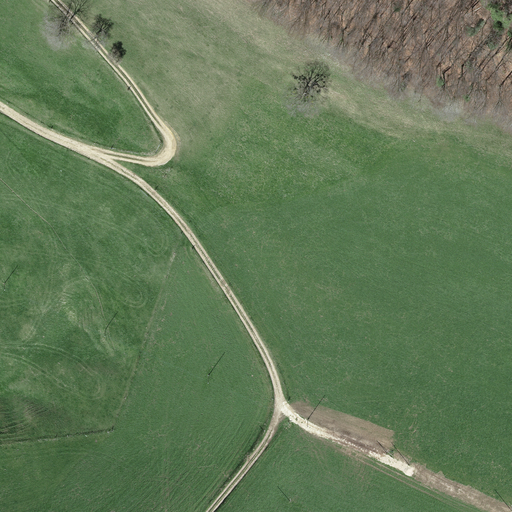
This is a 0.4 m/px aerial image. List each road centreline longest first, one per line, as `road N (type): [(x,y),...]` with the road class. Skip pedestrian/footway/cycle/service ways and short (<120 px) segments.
road 1 (track): [(0,105),(128,173),(179,219),(272,369),(279,408)]
road 2 (track): [(56,0),(171,140),(165,157),(152,161),(84,148)]
road 3 (track): [(279,408),(491,511)]
road 4 (track): [(279,408),(211,511)]
